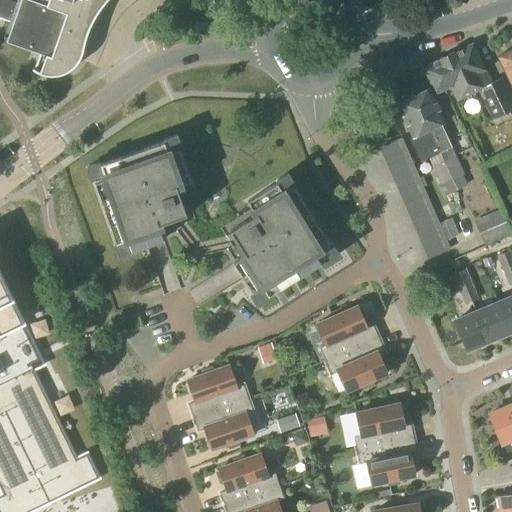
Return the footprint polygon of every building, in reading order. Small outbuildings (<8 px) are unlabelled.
[(0,0),(0,19),(13,24),(6,43),(39,55),(34,70),(32,69),(31,70),(34,72),(36,73),(39,74),(41,75),(44,76),(47,77),(49,77),(52,77),(55,77),(58,76),(60,75),(63,75),(65,73),(68,72),(70,71),(72,69),(74,67),(76,65),(78,62),(79,60),(80,58),(81,55),(82,52),(82,50),(85,41),(88,32),(91,24),(96,15),(101,8),(107,1),(107,0),(0,0)] [(453,55),(471,95),(478,92),(492,120),(511,110),(511,99),(502,78),(491,83),(486,71),(484,72),(471,46),(453,55)] [(511,48),(510,49),(510,51),(497,58),(511,89),(511,48)] [(460,100),(471,95),(453,55),(422,68),(435,94),(450,88),(455,100),(460,100)] [(429,130),(440,154),(451,148),(441,125),(444,123),(428,90),(426,91),(422,88),(417,91),(418,95),(411,98),(427,131),(429,130)] [(427,131),(411,98),(408,100),(404,97),(399,100),(399,104),(396,105),(411,137),(408,138),(420,163),(440,154),(429,130),(427,131)] [(190,182),(178,150),(182,148),(177,134),(163,139),(164,142),(101,165),(99,162),(85,167),(90,182),(93,181),(119,255),(163,239),(158,226),(185,216),(175,187),(190,182)] [(383,161),(405,151),(400,140),(379,150),(383,161)] [(388,172),(410,162),(405,151),(383,161),(388,172)] [(456,191),(467,185),(462,175),(464,175),(455,156),(443,161),(456,191)] [(445,197),(456,191),(443,161),(431,167),(445,197)] [(393,183),(415,173),(410,162),(388,172),(393,183)] [(398,194),(420,184),(415,173),(393,183),(398,194)] [(257,303),(334,254),(286,177),(247,202),(255,215),(229,231),(245,256),(232,263),(257,303)] [(403,205),(424,195),(420,184),(398,194),(403,205)] [(408,215),(429,206),(424,195),(403,205),(408,215)] [(413,226),(434,217),(429,206),(408,215),(413,226)] [(484,247),(511,235),(499,210),(473,222),(484,247)] [(439,228),(437,224),(434,217),(413,226),(417,237),(439,228)] [(437,224),(439,228),(444,239),(445,241),(456,237),(449,220),(437,224)] [(422,248),(444,239),(439,228),(417,237),(422,248)] [(448,249),(445,241),(444,239),(422,248),(427,259),(448,249)] [(496,256),(502,272),(511,267),(511,256),(510,251),(496,256)] [(511,285),(511,267),(502,272),(508,287),(511,285)] [(452,275),(458,290),(472,284),(465,269),(452,275)] [(0,481),(2,486),(0,486),(0,488),(3,494),(0,495),(0,511),(26,511),(97,478),(86,454),(75,460),(72,452),(69,453),(62,440),(65,438),(57,422),(54,423),(47,410),(50,409),(43,393),(40,394),(34,381),(36,379),(31,369),(42,364),(35,350),(33,351),(26,338),(29,336),(21,320),(16,323),(12,313),(17,310),(9,297),(4,299),(0,290),(0,288),(5,287),(0,276),(0,481)] [(478,299),(472,284),(458,290),(464,305),(478,299)] [(510,333),(511,332),(511,297),(497,304),(510,333)] [(487,343),(510,333),(497,304),(475,313),(487,343)] [(324,361),(377,338),(372,325),(365,328),(356,307),(316,325),(325,346),(319,348),(324,361)] [(465,352),(487,343),(475,313),(452,323),(465,352)] [(377,338),(324,361),(330,374),(336,371),(346,392),(386,374),(377,353),(383,351),(377,338)] [(192,418),(247,399),(242,386),(236,388),(228,366),(187,381),(194,403),(188,405),(192,418)] [(247,399),(192,418),(197,431),(204,429),(211,450),(253,436),(245,414),(252,412),(247,399)] [(356,451),(413,439),(410,425),(403,427),(398,404),(355,413),(360,436),(353,437),(356,451)] [(500,444),(511,438),(511,410),(510,406),(488,415),(500,444)] [(280,433),(299,427),(295,414),(275,420),(280,433)] [(327,434),(324,417),(306,421),(309,438),(327,434)] [(413,439),(356,451),(359,464),(366,463),(371,485),(414,476),(409,454),(415,452),(413,439)] [(224,506),(278,487),(274,474),(267,476),(259,455),(218,469),(226,491),(219,493),(224,506)] [(278,487),(224,506),(225,511),(279,511),(276,502),(283,500),(278,487)] [(498,511),(511,511),(511,493),(496,496),(498,511)] [(316,508),(317,511),(338,511),(336,502),(316,508)]
